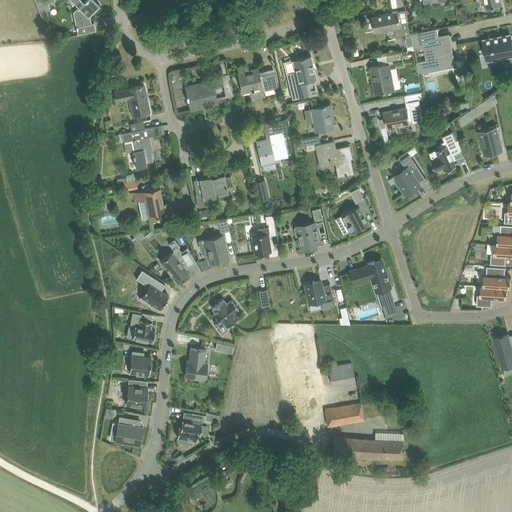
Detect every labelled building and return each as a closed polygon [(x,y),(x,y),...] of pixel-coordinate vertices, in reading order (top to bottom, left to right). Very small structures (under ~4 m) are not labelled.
[(55,0),(54,0),(35,0),(41,16),(51,12),(47,3),(55,0)] [(72,0),(78,6),(76,9),(79,26),(77,26),(78,34),(96,30),(94,22),(91,23),(89,15),(100,4),(95,0),(72,0)] [(203,0),(197,0),(181,3),(182,11),(205,6),(203,0)] [(484,0),(486,8),(502,5),(500,0),(484,0)] [(375,32),(393,28),(396,39),(411,36),(412,36),(411,34),(407,11),(399,12),(398,11),(372,16),(375,32)] [(54,24),(46,26),(49,35),(56,33),(54,24)] [(412,36),(411,36),(414,48),(426,46),(428,59),(417,62),(419,74),(429,72),(428,70),(441,67),(440,65),(454,62),(449,36),(439,38),(437,28),(427,30),(411,34),(412,36)] [(483,40),(485,50),(487,60),(506,57),(507,63),(511,61),(511,42),(511,35),(483,40)] [(401,52),(388,55),(389,61),(402,59),(401,53),(401,52)] [(295,71),(286,73),(289,85),(291,84),(292,86),(289,87),(292,99),(310,94),(309,92),(306,81),(317,78),(311,55),(292,60),(295,71)] [(392,81),(389,64),(371,67),(376,93),(387,91),(391,90),(394,90),(394,89),(400,88),(401,87),(400,80),(399,80),(392,81)] [(246,71),(238,73),(243,92),(250,91),(251,96),(256,99),(258,98),(264,96),(265,94),(263,91),(278,87),(273,68),(259,72),(258,71),(246,74),(246,71)] [(200,83),(186,86),(190,107),(206,103),(206,106),(217,104),(216,98),(233,95),(228,74),(221,76),(221,78),(200,83)] [(463,74),(456,76),(458,87),(465,85),(463,74)] [(144,85),(134,87),(114,91),(116,98),(129,96),(132,115),(150,112),(144,85)] [(423,92),(404,96),(406,102),(424,99),(423,92)] [(487,99),(468,112),(472,119),(491,106),(487,99)] [(330,104),(321,106),(312,108),(315,123),(313,123),(315,131),(333,127),(331,114),(333,114),(330,104)] [(385,118),(379,119),(381,128),(386,127),(411,123),(408,107),(383,112),(385,118)] [(130,124),(132,132),(142,129),(145,128),(143,121),(130,124)] [(261,164),(271,162),(275,161),(274,158),(287,156),(280,124),(265,127),(265,128),(267,127),(270,139),(267,139),(256,141),(261,164)] [(497,126),(479,130),(486,155),(503,150),(497,126)] [(142,129),(132,132),(123,133),(125,142),(133,140),(135,151),(133,152),(136,166),(147,164),(146,162),(153,161),(150,148),(152,147),(149,136),(144,137),(142,129)] [(464,150),(459,139),(456,140),(452,132),(442,136),(444,141),(438,145),(440,149),(436,150),(439,156),(432,159),(437,171),(438,170),(438,169),(443,167),(445,171),(456,166),(454,160),(456,159),(454,154),(464,150)] [(319,135),(304,138),(306,145),(320,142),(319,135)] [(331,141),(321,143),(315,144),(319,166),(335,163),(338,176),(343,175),(353,173),(348,146),(333,149),(331,141)] [(426,178),(410,154),(400,160),(406,168),(395,175),(398,180),(397,181),(406,195),(421,185),(419,182),(425,178),(426,178)] [(118,179),(118,183),(135,180),(134,173),(126,174),(126,177),(118,179)] [(200,178),(192,180),(196,196),(198,206),(198,207),(206,205),(204,199),(216,196),(228,194),(227,187),(233,186),(231,176),(225,177),(224,176),(212,178),(211,176),(200,178)] [(125,183),(126,190),(138,188),(137,181),(125,183)] [(143,190),(134,192),(136,202),(146,200),(150,217),(164,214),(174,212),(171,202),(163,203),(160,187),(152,188),(151,183),(142,185),(143,190)] [(262,184),(255,186),(258,204),(266,202),(262,184)] [(350,191),(355,202),(363,198),(358,187),(350,191)] [(341,215),(350,232),(368,223),(358,205),(341,215)] [(320,207),(312,209),(314,219),(322,217),(320,207)] [(194,208),(185,210),(186,217),(195,215),(194,208)] [(207,209),(198,211),(200,219),(209,217),(207,209)] [(265,216),(266,224),(274,222),(273,214),(265,216)] [(226,218),(215,220),(221,232),(229,230),(226,218)] [(296,227),(293,227),(296,236),(298,236),(299,243),(300,243),(301,247),(306,245),(306,246),(308,245),(308,247),(308,248),(315,246),(315,245),(314,246),(313,244),(320,242),(318,235),(320,234),(318,225),(316,226),(315,221),(295,225),(296,227)] [(511,225),(501,224),(500,234),(498,233),(497,244),(511,244),(511,225)] [(252,235),(255,254),(272,251),(269,234),(270,233),(269,226),(258,228),(259,234),(252,235)] [(223,234),(204,239),(206,249),(205,249),(204,250),(205,255),(207,256),(208,256),(209,262),(229,257),(223,234)] [(174,250),(160,261),(178,282),(189,273),(186,269),(190,266),(187,263),(189,262),(183,255),(184,254),(179,247),(178,248),(177,248),(179,246),(174,239),(169,243),(174,250)] [(511,244),(497,244),(494,243),(494,253),(491,253),(491,264),(506,265),(506,256),(511,255),(511,244)] [(382,261),(367,265),(368,267),(350,273),(353,284),(372,279),(376,293),(381,291),(386,307),(394,304),(389,289),(390,288),(382,261)] [(511,277),(505,276),(505,267),(487,266),(486,275),(484,275),(483,285),(510,287),(511,277)] [(142,269),(136,278),(147,285),(139,298),(151,305),(149,304),(150,302),(160,308),(169,294),(161,290),(165,283),(142,269)] [(305,282),(307,295),(309,294),(310,302),(318,300),(320,308),(334,306),(330,284),(322,285),(321,281),(315,282),(315,280),(305,282)] [(510,288),(510,287),(483,285),(480,285),(480,295),(477,295),(477,305),(492,306),(492,297),(507,298),(508,288),(510,288)] [(269,304),(267,289),(259,291),(262,306),(269,304)] [(222,299),(212,308),(215,312),(211,316),(218,326),(223,322),(227,326),(238,317),(234,313),(239,309),(231,300),(226,304),(222,299)] [(132,312),(130,325),(135,326),(132,338),(143,340),(145,340),(152,342),(153,338),(155,338),(156,333),(154,333),(155,329),(150,328),(150,325),(151,325),(152,321),(140,319),(141,314),(132,312)] [(348,315),(342,317),(344,324),(350,324),(348,315)] [(511,345),(511,346),(509,335),(509,333),(494,338),(503,368),(511,364),(511,345)] [(276,344),(275,344),(286,405),(283,406),(284,410),(285,410),(297,408),(299,418),(309,416),(307,406),(318,404),(306,339),(276,344)] [(231,353),(233,346),(217,342),(216,349),(231,353)] [(187,361),(185,377),(194,378),(194,379),(204,380),(204,379),(206,379),(207,363),(204,363),(206,350),(190,348),(189,361),(187,361)] [(129,372),(149,374),(151,357),(144,356),(144,352),(132,350),(129,372)] [(352,362),(329,366),(332,383),(355,379),(352,362)] [(128,382),(126,403),(146,405),(146,399),(148,399),(148,393),(147,393),(147,392),(146,392),(146,389),(148,389),(148,387),(136,386),(136,383),(128,382)] [(361,402),(325,409),(328,426),(365,419),(361,402)] [(107,408),(105,417),(112,418),(114,409),(107,408)] [(179,425),(177,437),(197,440),(198,433),(200,433),(202,421),(204,421),(205,415),(192,412),(192,413),(193,413),(192,419),(193,419),(192,421),(182,419),(181,426),(179,425)] [(119,416),(115,440),(140,445),(143,426),(132,424),(133,418),(119,416)] [(334,436),(333,453),(333,455),(402,459),(403,441),(344,437),(334,436)] [(223,469),(215,475),(218,479),(219,481),(228,476),(227,476),(223,469)] [(175,499),(181,508),(183,511),(185,511),(192,508),(183,494),(175,499)]
